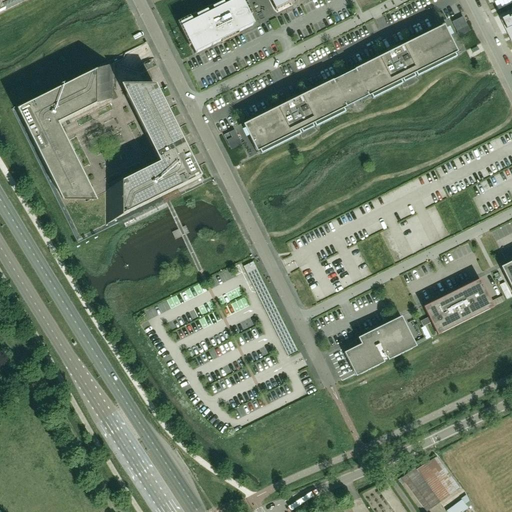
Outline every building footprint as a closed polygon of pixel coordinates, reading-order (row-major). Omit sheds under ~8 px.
[(0,0),(0,9),(18,0),(0,0)] [(254,25),(241,0),(228,0),(230,3),(225,6),(223,3),(212,8),(214,11),(209,14),(207,11),(196,16),(198,19),(192,22),(191,19),(180,24),(181,27),(195,54),(254,25)] [(269,0),(275,11),(291,3),(294,1),(295,2),(296,2),(296,1),(297,0),(269,0)] [(507,17),(502,20),(507,29),(506,29),(511,42),(511,17),(508,20),(507,17)] [(464,21),(453,25),(456,35),(467,31),(464,21)] [(354,71),(333,82),(342,102),(346,109),(367,98),(368,98),(400,82),(402,81),(402,80),(401,80),(400,78),(412,73),(413,74),(412,75),(413,76),(415,75),(457,54),(453,47),(454,47),(444,27),(354,71)] [(76,82),(17,111),(54,187),(62,203),(97,203),(89,187),(58,125),(112,99),(112,89),(112,64),(96,72),(76,82)] [(332,82),(243,126),(245,130),(248,137),(253,146),(256,153),(298,133),(301,132),(300,130),(299,131),(299,129),(310,123),(312,125),(311,125),(311,126),(314,125),(346,109),(342,102),(333,82),(332,82)] [(106,191),(106,225),(165,196),(201,178),(155,86),(121,86),(129,102),(160,164),(106,191)] [(297,352),(253,262),(243,267),(272,324),(288,356),(297,352)] [(511,262),(500,268),(511,291),(511,262)] [(492,306),(479,281),(473,284),(472,282),(462,287),(463,289),(434,303),(433,301),(423,306),(437,333),(492,306)] [(505,283),(499,286),(506,299),(506,300),(511,297),(511,296),(505,283)] [(354,374),(414,344),(401,317),(358,339),(361,345),(344,354),(354,374)] [(426,511),(459,488),(436,457),(416,470),(415,468),(401,478),(426,511)] [(446,511),(462,511),(468,508),(471,506),(466,495),(461,499),(461,500),(446,511)]
